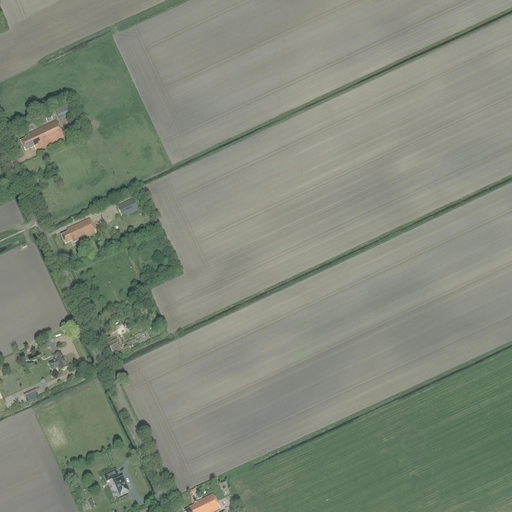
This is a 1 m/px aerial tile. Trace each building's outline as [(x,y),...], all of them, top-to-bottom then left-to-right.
[(69,104),(55,110),(58,117),(72,111),(69,104)] [(26,139),(20,141),(25,151),(34,147),(35,151),(64,138),(56,122),(28,134),(29,136),(25,138),(26,139)] [(133,199),(116,207),(121,218),(138,210),(133,199)] [(68,233),(61,236),(65,245),(72,242),(73,243),(79,241),(79,242),(96,234),(89,219),(67,230),(68,233)] [(120,336),(128,332),(126,326),(117,329),(120,336)] [(108,346),(106,347),(109,352),(111,351),(113,354),(122,349),(116,339),(107,344),(108,346)] [(64,362),(60,354),(54,357),(56,361),(55,362),(55,361),(49,364),(52,370),(58,367),(59,367),(61,370),(62,370),(64,369),(64,368),(67,367),(64,361),(64,362)] [(32,392),(24,396),(25,399),(37,393),(35,390),(32,391),(32,392)] [(107,481),(113,479),(114,481),(113,482),(120,496),(129,492),(122,478),(119,479),(118,476),(116,470),(104,475),(107,481)] [(190,509),(185,511),(214,511),(220,509),(213,495),(197,502),(195,498),(193,499),(195,503),(194,504),(194,505),(189,508),(190,509)]
